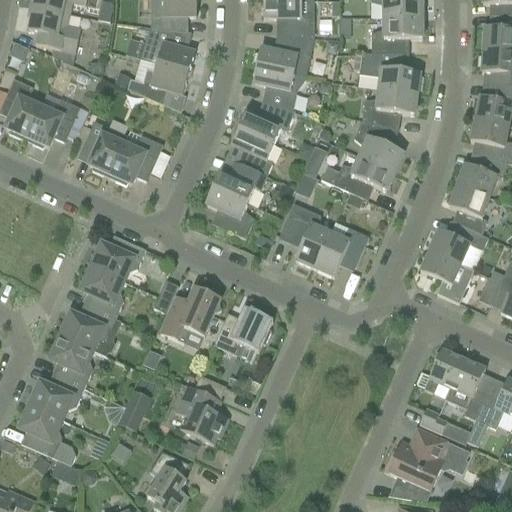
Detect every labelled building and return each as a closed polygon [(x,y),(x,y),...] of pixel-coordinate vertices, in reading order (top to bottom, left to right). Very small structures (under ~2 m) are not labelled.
[(33,0),(31,11),(69,19),(72,7),(86,10),(87,0),(33,0)] [(173,37),(188,39),(188,38),(188,23),(197,22),(196,0),(151,0),(151,34),(173,37)] [(384,11),(384,23),(422,23),(422,2),(408,2),(407,0),(370,0),(371,8),(384,11)] [(501,10),(501,21),(511,20),(511,0),(483,0),(483,10),(501,10)] [(281,41),(314,44),(314,17),(314,6),(301,6),(263,6),(263,24),(277,24),(279,28),(281,28),(281,41)] [(51,53),(76,58),(81,34),(67,31),(69,19),(31,11),(28,25),(31,25),(28,37),(35,38),(32,50),(51,53)] [(484,33),(483,55),(511,57),(511,20),(501,21),(500,34),(484,33)] [(371,57),(371,59),(404,59),(404,49),(407,49),(408,45),(422,45),(422,23),(384,23),(384,35),(371,38),(371,57)] [(145,47),(140,65),(157,70),(189,79),(195,58),(187,55),(191,39),(188,38),(188,39),(173,37),(151,34),(150,34),(145,47)] [(294,79),(306,82),(309,70),(314,44),(281,41),(279,54),(276,53),(274,57),(260,54),(257,71),(294,79)] [(327,46),(327,51),(331,58),(336,58),(338,48),(327,46)] [(6,68),(22,74),(29,54),(13,48),(6,68)] [(511,57),(483,55),(482,78),(496,79),(495,92),(511,94),(511,57)] [(379,94),(417,100),(420,79),(406,77),(405,72),(403,72),(404,59),(371,59),(371,57),(371,59),(362,59),(359,81),(380,83),(379,94)] [(89,75),(93,78),(101,77),(104,73),(103,69),(100,66),(90,68),(88,71),(89,75)] [(128,95),(163,110),(167,96),(183,101),(189,79),(157,70),(155,77),(146,75),(143,88),(131,84),(128,95)] [(267,109),(295,118),(295,117),(293,116),(297,97),(305,86),(306,82),(294,79),(257,71),(253,89),(267,92),(268,96),(270,97),(267,109)] [(119,77),(114,89),(126,94),(131,83),(119,77)] [(9,139),(20,144),(21,141),(27,143),(41,112),(27,106),(32,93),(14,85),(8,98),(0,115),(0,119),(10,124),(6,134),(10,136),(9,139)] [(321,86),(320,91),(324,97),(329,98),(331,88),(321,86)] [(480,102),(475,124),(510,132),(511,122),(511,94),(496,93),(495,92),(492,105),(480,102)] [(362,126),(394,135),(396,123),(398,123),(400,119),(414,121),(417,100),(379,94),(377,106),(374,105),(365,106),(362,126)] [(32,149),(43,154),(44,151),(49,153),(54,143),(65,148),(73,130),(77,119),(80,113),(60,104),(54,118),(41,112),(27,143),(33,146),(32,149)] [(239,134),(274,150),(281,135),(286,137),(295,118),(267,109),(267,110),(269,111),(264,122),(262,121),(259,124),(246,118),(239,134)] [(508,169),(511,170),(511,148),(507,147),(510,132),(475,124),(471,147),(484,150),(481,162),(508,170),(508,169)] [(359,162),(395,177),(403,158),(391,152),(391,148),(389,147),(394,135),(362,126),(354,144),(360,150),(364,152),(359,162)] [(94,127),(83,152),(95,157),(89,171),(93,173),(92,176),(103,181),(104,178),(110,180),(129,138),(116,132),(114,136),(94,127)] [(324,133),(319,143),(329,147),(332,141),(329,135),(324,133)] [(242,171),(267,182),(273,167),(267,165),(274,150),(239,134),(232,151),(245,156),(244,161),(247,162),(242,171)] [(130,136),(129,138),(110,180),(117,183),(115,186),(126,191),(128,188),(132,190),(136,182),(147,188),(163,151),(130,136)] [(303,147),(297,159),(308,164),(314,152),(303,147)] [(321,185),(363,204),(368,194),(370,195),(373,192),(386,197),(395,177),(359,162),(355,173),(342,171),(339,177),(327,171),(321,185)] [(457,191),(489,203),(497,181),(503,183),(508,170),(481,162),(478,175),(465,170),(457,191)] [(310,163),(303,177),(315,183),(322,169),(310,163)] [(213,193),(248,209),(254,194),(260,196),(267,182),(242,171),(238,181),(236,180),(233,183),(220,177),(213,193)] [(281,189),(276,201),(290,206),(295,195),(281,189)] [(458,230),(481,240),(486,226),(481,224),(489,203),(457,191),(449,213),(462,218),(458,230)] [(216,231),(246,245),(254,226),(254,224),(244,216),(248,209),(213,193),(206,210),(218,216),(218,220),(220,221),(216,231)] [(349,199),(346,207),(359,213),(363,205),(349,199)] [(295,265),(314,274),(330,239),(319,234),(321,221),(294,209),(288,223),(280,241),(279,244),(301,253),(295,265)] [(430,257),(461,270),(470,250),(483,256),(489,243),(481,240),(458,230),(453,242),(439,236),(430,257)] [(314,274),(334,283),(340,270),(344,270),(345,268),(356,273),(369,243),(356,237),(349,234),(341,244),(330,239),(314,274)] [(254,247),(268,254),(272,245),(259,239),(254,247)] [(124,287),(129,276),(131,277),(138,274),(146,256),(114,241),(106,258),(99,254),(91,272),(124,287)] [(437,299),(459,309),(474,276),(461,270),(430,257),(420,278),(443,287),(437,299)] [(501,287),(499,292),(510,297),(500,318),(511,323),(511,266),(504,281),(501,287)] [(83,310),(115,324),(123,306),(121,299),(119,298),(124,287),(91,272),(83,290),(90,293),(83,310)] [(493,276),(490,283),(501,287),(504,281),(493,276)] [(489,282),(487,287),(499,292),(501,287),(490,283),(489,282)] [(153,313),(166,319),(179,292),(166,286),(153,313)] [(184,349),(189,336),(204,342),(212,324),(220,306),(194,294),(188,309),(176,304),(168,322),(160,338),(184,349)] [(68,323),(60,341),(93,356),(98,344),(100,345),(107,343),(115,324),(83,310),(76,326),(68,323)] [(214,350),(249,366),(254,356),(259,358),(273,326),(259,320),(260,318),(251,314),(250,316),(244,313),(239,324),(228,319),(220,338),(214,350)] [(53,379),(84,394),(93,375),(90,368),(88,367),(93,356),(60,341),(53,359),(60,362),(53,379)] [(424,395),(433,398),(437,388),(450,394),(463,364),(442,355),(424,395)] [(464,421),(476,426),(487,401),(476,396),(486,374),(463,364),(450,394),(463,400),(459,410),(467,413),(464,421)] [(30,410),(62,425),(68,414),(70,415),(76,412),(84,394),(53,379),(45,395),(38,392),(30,410)] [(194,395),(220,406),(226,393),(208,385),(200,381),(194,395)] [(466,447),(479,452),(488,431),(496,435),(499,427),(503,418),(511,421),(511,385),(508,384),(498,406),(487,401),(476,426),(471,437),(466,447)] [(180,436),(214,451),(217,443),(220,444),(229,425),(210,416),(215,406),(221,408),(222,407),(220,406),(194,395),(187,391),(175,418),(186,422),(180,436)] [(64,468),(71,471),(76,461),(72,452),(60,447),(62,444),(60,437),(58,436),(62,425),(30,410),(22,428),(18,436),(26,439),(21,449),(57,465),(64,468)] [(419,430),(432,435),(438,423),(439,419),(426,413),(419,430)] [(123,419),(118,430),(136,438),(140,427),(123,419)] [(438,423),(432,435),(441,440),(447,427),(438,423)] [(447,427),(441,440),(465,450),(466,447),(471,437),(447,427)] [(408,488),(430,497),(440,475),(443,476),(448,475),(461,480),(467,467),(465,466),(469,458),(417,435),(410,451),(402,448),(395,464),(392,462),(387,474),(390,475),(389,479),(408,488)] [(187,446),(181,460),(192,464),(198,451),(187,446)] [(182,511),(189,502),(180,497),(186,486),(181,483),(189,470),(171,462),(162,458),(150,477),(159,483),(147,502),(157,509),(155,511),(182,511)] [(40,461),(32,472),(42,480),(50,470),(40,461)] [(57,465),(51,481),(59,484),(64,468),(57,465)] [(82,486),(88,490),(94,489),(98,483),(96,477),(91,473),(85,475),(81,480),(82,486)] [(511,476),(510,475),(494,510),(498,511),(510,511),(511,508),(511,476)] [(408,488),(401,504),(426,507),(430,497),(408,488)] [(0,511),(32,511),(34,507),(8,496),(3,507),(0,505),(0,511)]
